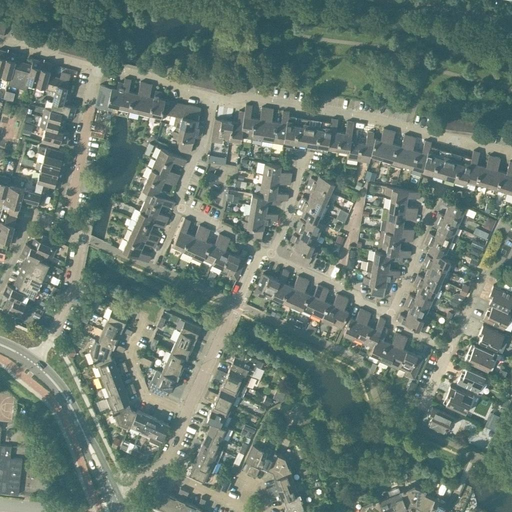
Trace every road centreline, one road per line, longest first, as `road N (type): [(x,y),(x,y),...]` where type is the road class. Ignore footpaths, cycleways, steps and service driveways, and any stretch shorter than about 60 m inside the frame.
road 1 (residential): [(391,313),(453,139)]
road 2 (residential): [(98,67),(67,217),(81,235)]
road 3 (tertiary): [(112,491),(64,395),(32,362)]
road 4 (residential): [(308,107),(453,139)]
road 5 (residential): [(32,362),(66,303),(81,235)]
road 6 (residential): [(391,313),(271,252)]
road 7 (residential): [(187,414),(142,395),(128,357),(142,317)]
road 8 (residential): [(180,209),(179,188),(203,141),(211,94)]
